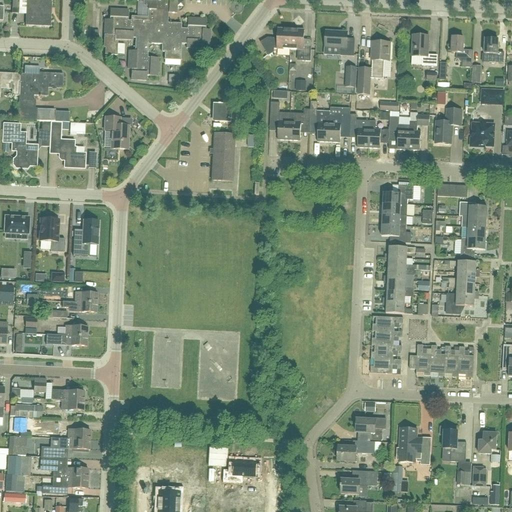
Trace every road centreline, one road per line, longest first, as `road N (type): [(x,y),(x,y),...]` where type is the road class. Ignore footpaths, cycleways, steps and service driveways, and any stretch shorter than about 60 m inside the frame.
road 1 (residential): [(351,392),(362,167)]
road 2 (residential): [(511,9),(302,0)]
road 3 (unclassified): [(112,375),(121,196)]
road 4 (unclassified): [(171,130),(274,0)]
road 5 (residential): [(511,400),(351,392)]
road 6 (residential): [(511,174),(362,167)]
road 7 (unclassified): [(108,511),(112,375)]
road 8 (residential): [(171,130),(64,46)]
road 9 (residential): [(315,511),(308,449),(351,392)]
road 10 (residential): [(121,196),(0,190)]
